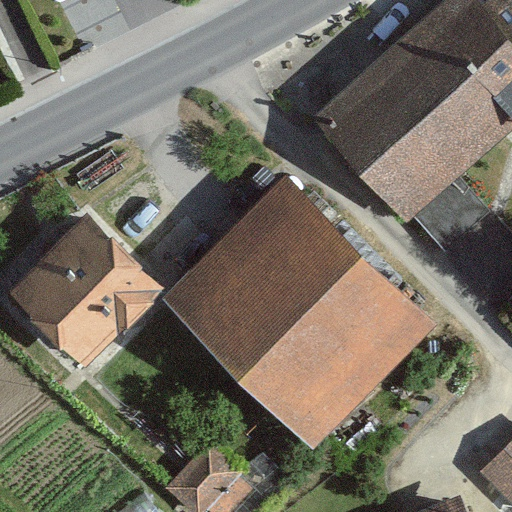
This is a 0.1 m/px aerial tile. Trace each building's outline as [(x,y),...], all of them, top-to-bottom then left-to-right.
[(511,0),(435,0),(309,114),(409,223),(511,129),(511,0)] [(440,319),(290,169),(216,242),(170,288),(320,438),(440,319)] [(165,275),(96,205),(18,282),(87,351),(165,275)] [(249,469),(215,439),(173,486),(202,511),(217,511),(213,509),(249,469)] [(511,442),(480,475),(511,505),(511,442)] [(440,504),(417,511),(469,511),(464,495),(440,504)]
